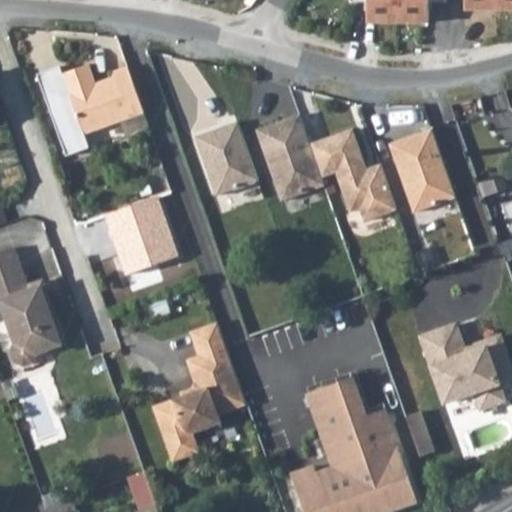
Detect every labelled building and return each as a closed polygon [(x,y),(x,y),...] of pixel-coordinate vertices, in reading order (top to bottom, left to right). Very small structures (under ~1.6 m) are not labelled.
[(394,0),(346,0),(346,4),(364,4),(364,23),(395,24),(394,0)] [(394,0),(395,24),(425,24),(425,4),(443,4),(442,0),(394,0)] [(492,0),(462,0),(462,11),(492,12),(492,0)] [(511,0),(492,0),(492,12),(511,12),(511,0)] [(64,68),(42,75),(71,158),(92,151),(87,137),(148,116),(132,70),(117,75),(119,81),(100,86),(94,66),(67,75),(64,68)] [(313,142),(302,113),(259,128),(277,179),(281,178),(283,183),(280,189),(284,199),(327,184),(324,175),(313,142)] [(261,179),(240,120),(198,135),(211,175),(215,173),(217,179),(215,184),(218,194),(261,179)] [(356,127),(313,142),(324,175),(338,170),(352,210),(362,207),(366,219),(400,207),(384,162),(370,167),(356,127)] [(459,196),(434,127),(392,142),(407,185),(411,183),(413,188),(410,194),(416,211),(459,196)] [(504,173),(482,180),(488,197),(510,189),(504,173)] [(104,215),(124,276),(179,257),(158,196),(104,215)] [(15,249),(0,254),(0,303),(3,302),(18,343),(14,352),(17,362),(26,366),(35,363),(40,354),(67,344),(55,322),(47,300),(51,299),(45,282),(30,287),(15,249)] [(458,321),(423,334),(446,400),(476,389),(482,406),(507,397),(501,380),(511,376),(511,359),(502,332),(484,339),(486,344),(468,350),(458,321)] [(220,322),(193,331),(201,355),(228,345),(220,322)] [(201,355),(189,359),(197,381),(194,387),(195,392),(184,395),(156,405),(175,460),(202,451),(195,432),(223,422),(220,414),(248,404),(228,345),(201,355)] [(355,376),(310,392),(336,466),(319,472),(296,480),(307,511),(384,511),(420,499),(388,408),(369,414),(355,376)] [(195,392),(194,387),(182,392),(184,395),(195,392)] [(423,408),(409,413),(419,442),(434,437),(423,408)] [(434,437),(419,442),(423,454),(438,448),(434,437)] [(317,464),(294,472),(296,480),(319,472),(317,464)] [(160,511),(157,503),(141,510),(141,511),(160,511)]
